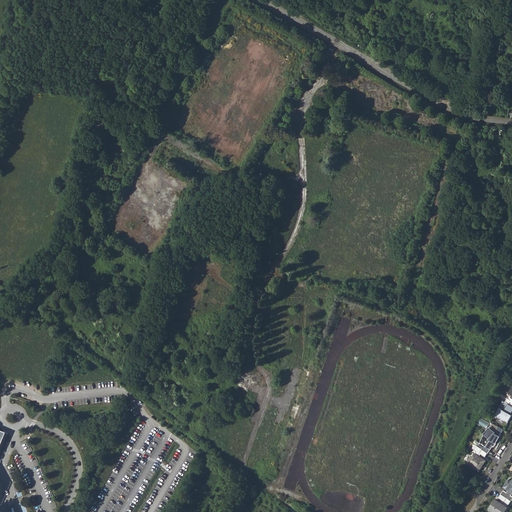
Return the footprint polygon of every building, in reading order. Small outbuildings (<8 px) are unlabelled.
[(509,117),(511,104),(498,102),(497,104),(497,107),(496,109),(495,114),(509,117)] [(489,105),(487,113),(495,114),(496,109),(497,107),(489,105)] [(511,414),(499,407),(496,414),(508,420),(511,414)] [(481,441),(478,445),(488,452),(493,445),(495,446),(501,435),(496,433),(497,432),(491,426),(485,432),(481,441)] [(486,455),(488,452),(478,445),(475,448),(477,449),(476,452),(475,452),(473,455),(472,454),(467,460),(467,462),(472,466),(474,465),(478,468),(485,459),(482,457),(480,457),(479,456),(481,452),(486,455)] [(504,489),(501,492),(502,493),(511,500),(511,498),(511,494),(511,492),(511,480),(510,479),(505,486),(509,489),(507,491),(504,489)] [(511,500),(502,493),(499,497),(505,500),(503,503),(496,498),(489,509),(492,511),(495,511),(496,511),(497,511),(501,511),(504,509),(505,509),(507,506),(506,505),(507,502),(509,503),(511,500)]
